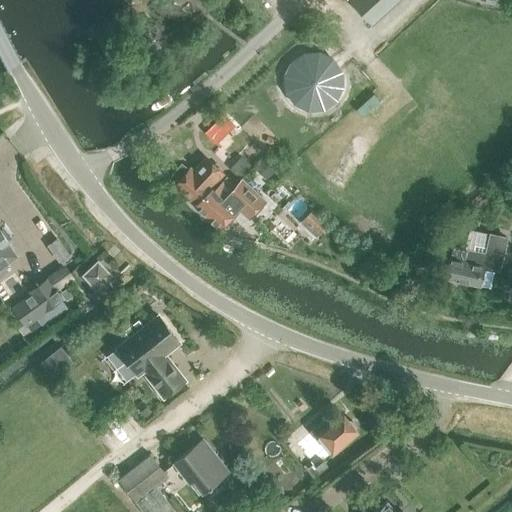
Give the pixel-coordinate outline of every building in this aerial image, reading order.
[(349,0),(371,24),(397,0),(349,0)] [(321,46),(315,46),(310,46),(305,47),(299,49),(295,51),(290,55),(287,58),(283,63),(281,68),(279,73),(278,78),(278,83),(279,89),(280,94),(282,99),(285,104),(289,108),(293,111),(297,114),(302,116),(307,118),(312,118),(318,118),(323,117),(328,116),(333,113),(337,110),(341,107),(345,102),(347,98),(349,93),(350,87),(351,82),(350,76),(349,71),(347,65),(344,61),(340,56),(336,53),(331,50),(326,47),(321,46)] [(217,117),(210,110),(195,124),(201,131),(217,117)] [(181,164),(172,175),(179,181),(174,187),(194,205),(215,183),(223,174),(206,157),(193,171),(190,168),(188,169),(181,164)] [(241,158),(230,169),(238,176),(249,165),(241,158)] [(264,159),(256,167),(266,177),(274,169),(264,159)] [(215,183),(194,205),(219,229),(239,210),(239,209),(249,218),(265,201),(242,179),(235,186),(226,177),(217,185),(215,183)] [(312,211),(304,219),(319,233),(326,224),(312,211)] [(0,265),(16,255),(6,242),(8,240),(0,229),(0,265)] [(445,278),(479,285),(483,267),(500,271),(507,238),(469,230),(464,248),(453,245),(449,258),(445,278)] [(111,275),(99,262),(97,260),(82,274),(96,289),(111,275)] [(65,267),(51,277),(58,288),(72,278),(65,267)] [(33,294),(13,308),(30,330),(40,323),(35,317),(60,299),(47,279),(30,291),(33,294)] [(137,374),(142,370),(164,397),(186,380),(164,353),(180,341),(158,312),(142,325),(138,320),(124,330),(128,336),(115,346),(137,374)] [(47,356),(40,362),(43,365),(52,377),(53,377),(59,372),(53,364),(67,354),(63,348),(61,346),(47,356)] [(323,460),(357,431),(356,430),(357,425),(352,420),(347,419),(340,411),(327,422),(325,419),(299,440),(296,444),(307,456),(312,463),(306,468),(313,477),(327,466),(323,460)] [(228,470),(202,439),(174,461),(188,478),(190,477),(201,491),(228,470)] [(135,501),(167,477),(150,455),(118,479),(135,501)] [(401,511),(400,511),(395,511),(386,501),(371,511),(401,511)]
